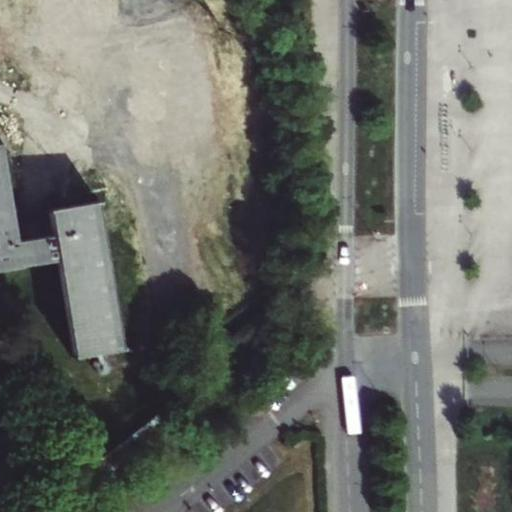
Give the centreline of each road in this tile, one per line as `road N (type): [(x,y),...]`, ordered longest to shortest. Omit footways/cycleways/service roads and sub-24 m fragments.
road 1 (tertiary): [(421,511),(407,194),(409,0)]
road 2 (tertiary): [(347,0),(352,511)]
